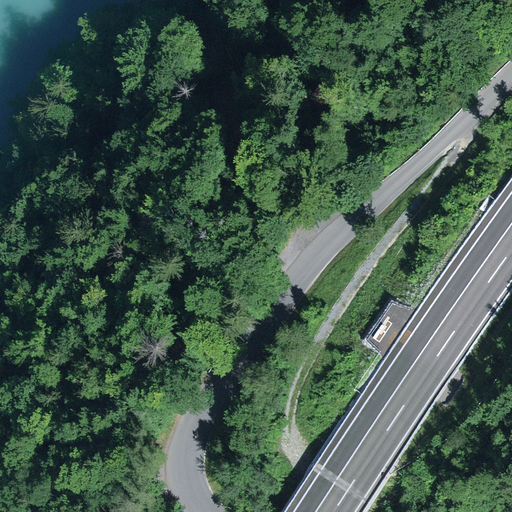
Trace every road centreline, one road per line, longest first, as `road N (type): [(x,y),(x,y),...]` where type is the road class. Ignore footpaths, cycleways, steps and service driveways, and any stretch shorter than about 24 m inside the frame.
road 1 (unclassified): [(196,511),(186,449),(205,404),(324,255),(511,68)]
road 2 (trunk): [(326,511),(511,239)]
